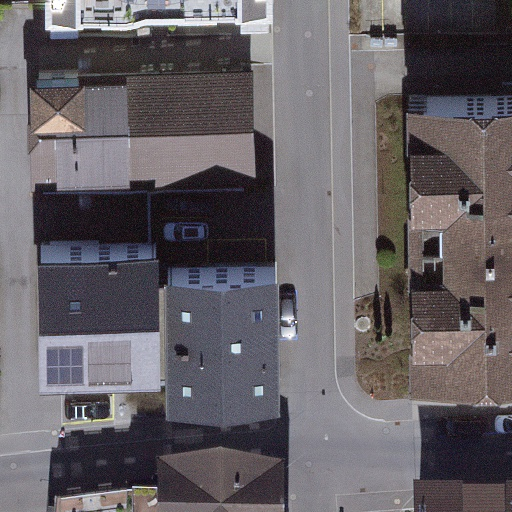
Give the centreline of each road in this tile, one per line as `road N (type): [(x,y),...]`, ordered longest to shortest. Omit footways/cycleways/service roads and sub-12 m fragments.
road 1 (residential): [(302,0),(317,458)]
road 2 (residential): [(317,458),(0,476)]
road 3 (residential): [(511,456),(317,458)]
